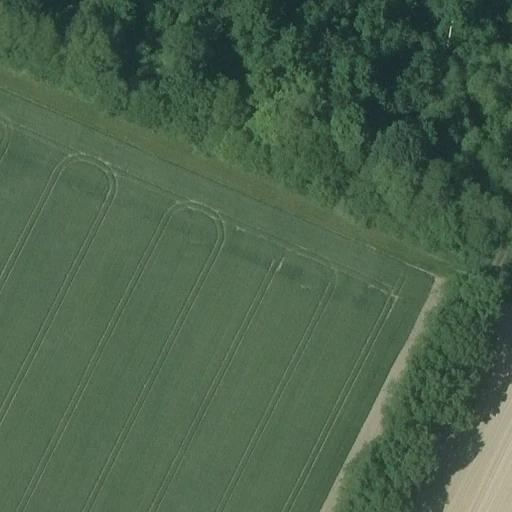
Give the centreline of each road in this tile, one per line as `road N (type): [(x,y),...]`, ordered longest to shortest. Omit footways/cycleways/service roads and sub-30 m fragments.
road 1 (track): [(511,184),(33,0)]
road 2 (track): [(511,218),(370,511)]
